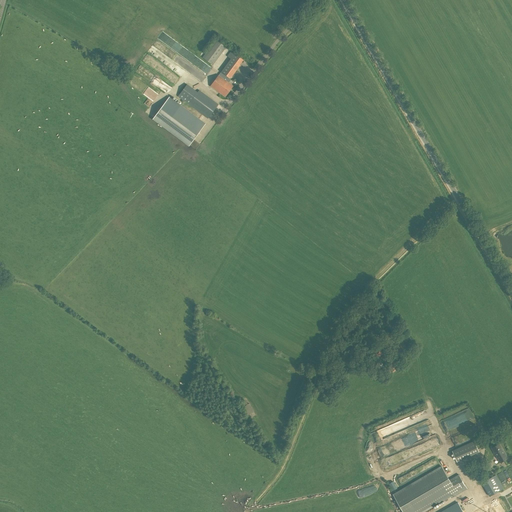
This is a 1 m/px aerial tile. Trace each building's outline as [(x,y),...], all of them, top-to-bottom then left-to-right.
[(213,66),(226,47),(216,39),(202,58),(213,66)] [(218,76),(211,86),(217,90),(217,91),(219,92),(225,97),(233,86),(228,83),(231,79),(231,78),(240,65),(231,58),(218,76)] [(197,92),(193,88),(187,84),(184,88),(178,97),(208,119),(218,104),(199,90),(197,92)] [(152,119),(189,146),(205,124),(169,97),(152,119)] [(407,348),(394,330),(386,336),(391,344),(393,343),(400,353),(407,348)] [(394,357),(399,353),(393,344),(388,348),(394,357)] [(379,357),(383,354),(378,347),(374,350),(379,357)] [(391,375),(402,366),(395,358),(384,367),(391,375)] [(248,404),(246,401),(242,403),(244,407),(243,407),(247,415),(254,411),(249,403),(248,404)] [(448,431),(474,420),(470,410),(443,421),(448,431)] [(474,441),(452,451),(457,462),(479,452),(474,441)] [(503,449),(499,444),(492,448),(497,458),(497,457),(501,463),(508,458),(503,449)] [(450,479),(442,465),(393,494),(403,511),(425,511),(450,497),(451,499),(468,489),(459,474),(450,479)] [(490,497),(501,490),(493,476),(482,483),(490,497)] [(507,511),(502,501),(481,511),(507,511)] [(463,511),(458,502),(441,511),(463,511)]
